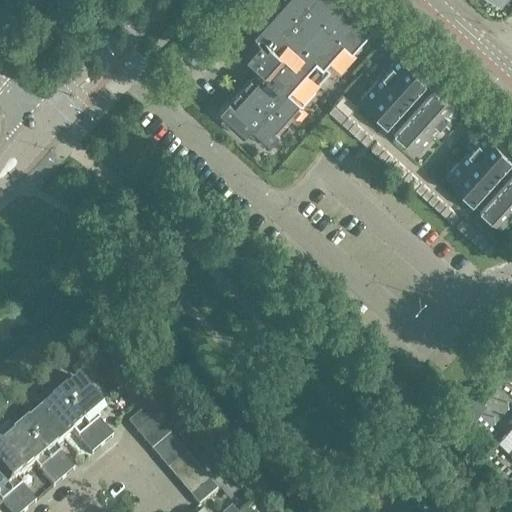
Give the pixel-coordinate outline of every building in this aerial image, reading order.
[(370,27),(339,0),(276,0),(251,28),(248,25),(234,41),(261,67),(230,100),(228,98),(215,112),(241,136),(248,129),(266,146),(279,132),(277,130),(315,88),(313,87),(329,69),(323,63),(342,42),(350,49),(370,27)] [(228,9),(215,24),(228,36),(241,21),(228,9)] [(432,84),(437,78),(437,76),(430,70),(428,70),(424,76),(400,54),(360,98),(417,149),(457,105),(432,84)] [(355,106),(343,95),(342,94),(333,105),(329,110),(366,144),(372,137),(347,115),(355,106)] [(511,150),(510,153),(485,131),(446,175),(503,227),(511,216),(511,150)] [(452,221),(458,215),(377,141),(371,147),(452,221)] [(488,254),(494,247),(462,219),(456,225),(488,254)] [(76,379),(56,396),(99,446),(111,437),(92,415),(100,407),(76,379)] [(56,396),(37,412),(61,441),(70,433),(89,455),(99,446),(56,396)] [(146,408),(128,423),(136,433),(154,417),(146,408)] [(37,412),(18,429),(61,479),(72,470),(53,448),(61,441),(37,412)] [(154,417),(136,433),(144,443),(162,427),(154,417)] [(162,427),(144,443),(152,452),(170,437),(162,427)] [(18,429),(0,444),(0,446),(23,474),(33,466),(51,487),(61,479),(18,429)] [(170,437),(152,452),(160,461),(178,446),(170,437)] [(0,446),(0,484),(23,511),(34,503),(15,481),(23,474),(0,446)] [(178,446),(160,461),(167,470),(186,455),(178,446)] [(186,455),(167,470),(176,480),(194,465),(186,455)] [(194,465),(176,480),(183,489),(202,474),(194,465)] [(202,474),(183,489),(191,499),(209,483),(202,474)] [(209,483),(191,499),(198,507),(217,491),(209,483)] [(0,504),(6,511),(22,511),(23,511),(0,484),(0,504)]
